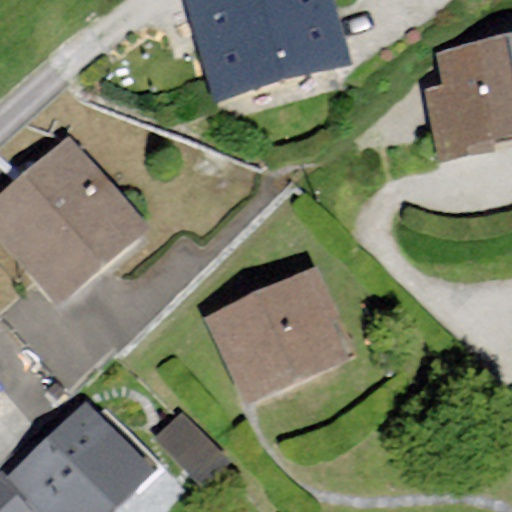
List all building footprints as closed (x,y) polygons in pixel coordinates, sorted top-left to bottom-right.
[(348,83),(328,0),(211,0),(191,5),(217,114),(348,83)] [(511,149),(511,51),(439,63),(445,96),(426,99),(435,162),(511,149)] [(148,243),(78,156),(0,219),(0,230),(65,310),(148,243)] [(355,372),(318,285),(214,330),(251,416),(355,372)] [(162,429),(201,477),(222,460),(184,412),(162,429)] [(121,511),(154,483),(96,420),(22,487),(44,511),(121,511)] [(21,511),(0,488),(0,511),(21,511)]
